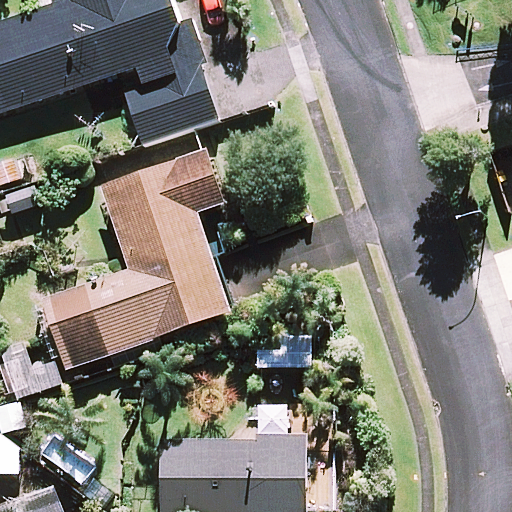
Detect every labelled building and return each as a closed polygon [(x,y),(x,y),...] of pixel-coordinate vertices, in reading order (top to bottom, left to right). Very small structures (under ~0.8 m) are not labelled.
[(70,0),(71,4),(0,26),(0,116),(121,77),(143,146),(223,120),(184,0),(70,0)] [(48,303),(73,371),(78,386),(171,352),(166,338),(233,314),(198,216),(229,205),(210,152),(104,190),(133,272),(48,303)] [(0,228),(50,207),(41,185),(0,201),(0,228)] [(27,343),(0,354),(0,359),(17,399),(65,379),(52,349),(32,357),(27,343)] [(333,511),(333,440),(162,443),(163,511),(333,511)] [(20,442),(0,442),(0,476),(21,475),(20,442)] [(63,511),(55,492),(7,511),(63,511)]
